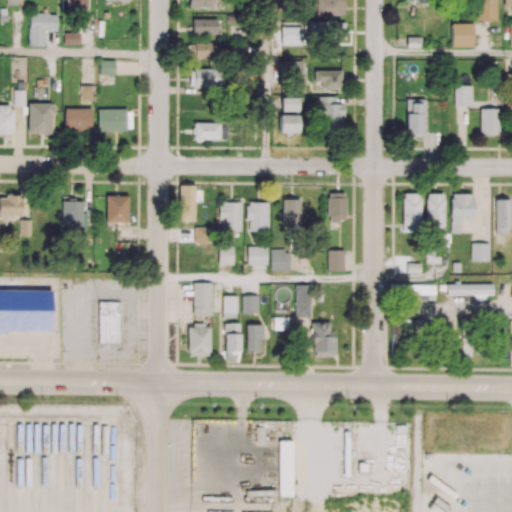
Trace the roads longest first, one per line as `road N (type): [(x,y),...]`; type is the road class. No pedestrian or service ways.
road 1 (secondary): [(511,387),(0,381)]
road 2 (residential): [(375,0),(373,386)]
road 3 (residential): [(160,0),(158,383)]
road 4 (residential): [(511,167),(160,165)]
road 5 (residential): [(160,165),(0,163)]
road 6 (residential): [(158,383),(156,511)]
